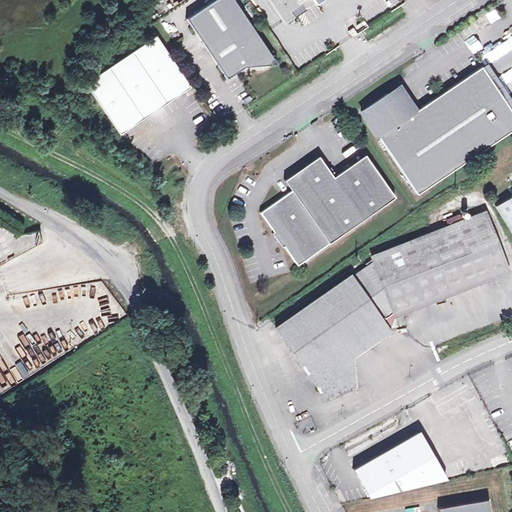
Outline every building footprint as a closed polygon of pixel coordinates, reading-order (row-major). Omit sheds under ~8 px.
[(233,0),(212,0),(185,18),(226,78),(244,67),(268,64),(272,58),(233,0)] [(269,0),(284,21),(292,15),(289,11),(301,3),(304,7),(313,1),(315,3),(319,0),(269,0)] [(491,23),(500,17),(495,8),(485,14),(491,23)] [(363,21),(352,28),(356,34),(367,27),(363,21)] [(472,53),(482,47),(469,28),(459,34),(472,53)] [(155,35),(85,83),(119,134),(190,87),(155,35)] [(511,36),(494,47),(499,56),(511,48),(511,36)] [(387,93),(360,111),(416,194),(511,128),(511,113),(481,66),(415,111),(401,89),(390,97),(387,93)] [(208,78),(201,81),(209,95),(215,91),(208,78)] [(401,89),(398,86),(387,93),(390,97),(401,89)] [(318,156),(283,180),(291,190),(259,212),(273,232),(272,233),(281,247),(283,246),(297,266),(394,197),(364,155),(333,177),(318,156)] [(511,189),(511,195),(494,206),(511,234),(511,187),(511,188),(511,189)] [(452,225),(371,257),(374,263),(392,311),(394,315),(506,271),(484,213),(463,221),(460,213),(449,218),(452,225)] [(346,270),(273,322),(306,368),(380,318),(378,316),(392,311),(374,263),(348,273),(346,270)] [(380,318),(306,368),(326,396),(359,383),(340,357),(384,327),(380,318)] [(417,431),(353,469),(369,495),(433,458),(417,431)] [(488,511),(486,499),(437,508),(437,511),(488,511)]
